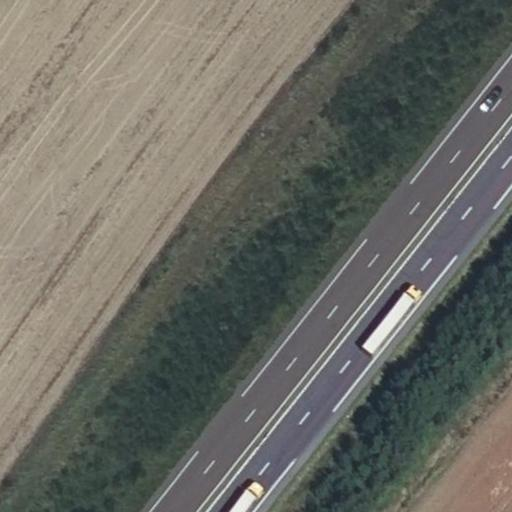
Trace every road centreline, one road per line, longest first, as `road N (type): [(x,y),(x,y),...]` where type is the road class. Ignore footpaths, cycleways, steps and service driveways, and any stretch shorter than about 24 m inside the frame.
road 1 (motorway): [(511,92),(177,511)]
road 2 (motorway): [(239,511),(511,167)]
